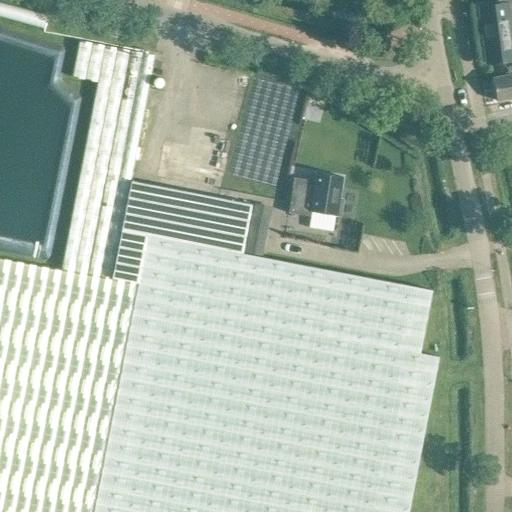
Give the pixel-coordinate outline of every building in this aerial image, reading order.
[(511,0),(497,0),(496,2),(495,3),(495,6),(479,8),(486,64),(511,60),(511,0)] [(0,259),(0,511),(408,511),(438,357),(420,354),(432,291),(242,254),(121,231),(131,182),(155,56),(78,41),(71,77),(97,82),(60,271),(0,259)] [(511,75),(493,79),(497,101),(511,98),(511,75)] [(158,92),(159,91),(160,89),(161,87),(161,85),(160,84),(159,83),(158,82),(156,81),(154,81),(153,82),(151,83),(150,85),(150,87),(150,89),(151,90),(152,91),(154,92),(156,92),(158,92)] [(293,182),(290,201),(288,213),(311,217),(312,212),(337,216),(340,216),(343,200),(339,200),(343,177),(316,173),(314,182),(308,181),(308,184),(293,182)] [(131,182),(121,231),(242,254),(252,205),(131,182)]
